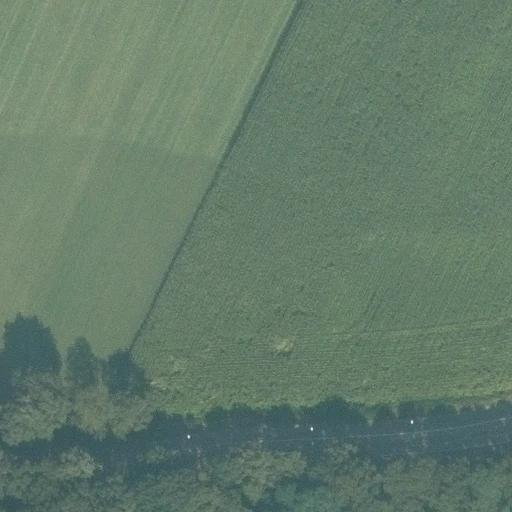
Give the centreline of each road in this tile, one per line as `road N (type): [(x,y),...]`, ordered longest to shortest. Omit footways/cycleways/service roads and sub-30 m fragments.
road 1 (tertiary): [(511,409),(455,423),(185,441),(131,459)]
road 2 (tertiary): [(131,459),(202,473),(511,445)]
road 3 (tertiary): [(0,465),(131,459)]
